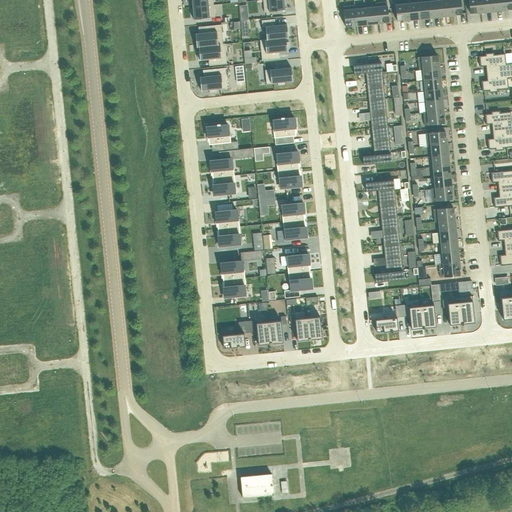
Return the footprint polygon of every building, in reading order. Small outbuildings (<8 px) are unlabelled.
[(284,0),(265,0),(263,0),(264,13),(285,11),(284,0)] [(428,0),(417,1),(419,19),(429,18),(428,0)] [(438,0),(430,0),(428,0),(429,18),(440,17),(439,2),(438,0)] [(439,2),(440,17),(451,16),(449,0),(439,2)] [(460,0),(453,0),(449,0),(451,16),(462,15),(460,0)] [(479,0),(468,0),(470,14),(481,13),(479,0)] [(479,0),(481,13),(492,12),(490,0),(479,0)] [(490,0),(492,12),(503,10),(501,0),(490,0)] [(511,0),(501,0),(503,10),(511,9),(511,0)] [(417,1),(406,3),(406,5),(408,20),(419,19),(417,1)] [(387,2),(375,3),(376,6),(378,23),(389,22),(387,2)] [(213,5),(192,8),(194,20),(215,18),(213,5)] [(355,5),(343,7),(343,10),(344,17),(345,27),(356,26),(354,7),(355,7),(355,5)] [(355,7),(354,7),(356,26),(367,24),(365,7),(366,7),(366,5),(355,7)] [(406,5),(395,6),(397,21),(408,20),(406,5)] [(366,7),(365,7),(367,24),(378,23),(376,6),(366,7)] [(274,19),(262,21),(262,27),(265,27),(267,40),(286,38),(286,39),(288,39),(287,24),(275,26),(274,19)] [(207,33),(195,34),(197,48),(199,48),(199,47),(223,45),(223,44),(221,25),(206,26),(207,33)] [(267,40),(260,41),(262,61),(277,59),(276,53),(287,52),(287,50),(289,49),(289,42),(287,43),(286,39),(286,38),(267,40)] [(199,52),(197,52),(198,59),(200,58),(200,61),(212,60),(212,66),(227,64),(225,44),(223,44),(223,45),(199,47),(199,48),(199,52)] [(486,56),(479,57),(479,58),(480,67),(487,66),(487,73),(486,73),(486,74),(511,70),(511,63),(506,64),(505,54),(494,55),(493,53),(485,54),(486,56)] [(437,55),(417,58),(419,71),(421,70),(439,68),(437,55)] [(381,63),(353,66),(354,75),(366,73),(382,71),(381,63)] [(211,76),(200,77),(201,91),(209,90),(210,93),(216,92),(216,90),(227,89),(225,68),(211,70),(211,76)] [(291,68),(265,70),(266,84),(278,83),(278,86),(285,85),(284,83),(293,82),(291,70),(291,68)] [(439,68),(421,70),(422,81),(440,79),(439,68)] [(488,81),(481,81),(482,91),(482,92),(489,91),(489,93),(497,92),(497,90),(508,89),(507,79),(511,78),(511,70),(486,74),(488,74),(488,81)] [(382,71),(366,73),(368,101),(385,99),(382,71)] [(440,79),(422,81),(423,91),(441,90),(440,79)] [(398,84),(391,85),(392,95),(399,94),(398,84)] [(441,90),(423,91),(424,102),(442,100),(441,90)] [(385,99),(368,101),(371,128),(388,127),(385,99)] [(442,100),(424,102),(425,112),(425,113),(443,111),(442,100)] [(425,112),(423,113),(424,126),(444,124),(443,111),(425,113),(425,112)] [(491,114),(485,115),(485,116),(486,125),(493,124),(493,131),(492,131),(492,132),(511,129),(511,122),(511,112),(500,113),(499,111),(491,112),(491,114)] [(281,119),(273,120),(274,129),(274,138),(279,137),(291,136),(295,136),(295,129),(295,128),(294,118),(284,119),(284,118),(281,118),(281,119)] [(217,126),(207,127),(208,137),(209,137),(209,145),(223,143),(224,150),(238,149),(237,142),(230,142),(229,134),(228,125),(220,125),(220,124),(217,125),(217,126)] [(401,125),(393,126),(394,135),(402,134),(401,125)] [(388,127),(371,128),(374,156),(391,154),(388,127)] [(494,139),(487,139),(488,149),(488,150),(495,149),(495,151),(503,150),(503,148),(511,147),(511,129),(492,132),(493,132),(494,139)] [(445,132),(425,134),(426,146),(429,146),(447,144),(445,132)] [(291,136),(279,137),(280,144),(292,143),(291,136)] [(447,144),(429,146),(430,157),(448,155),(447,144)] [(283,153),(277,154),(278,163),(277,163),(278,171),(299,169),(298,162),(299,162),(298,152),(295,152),(295,146),(282,147),(283,153)] [(240,150),(232,150),(233,159),(240,158),(240,150)] [(374,156),(362,157),(363,165),(392,162),(391,154),(374,156)] [(448,155),(430,157),(431,167),(449,166),(448,155)] [(231,159),(210,161),(211,171),(212,171),(213,178),(234,176),(233,168),(232,168),(231,159)] [(449,166),(431,167),(432,178),(450,176),(449,166)] [(299,169),(278,171),(279,179),(280,189),(301,186),(300,176),(299,169)] [(511,170),(491,173),(492,183),(499,182),(499,189),(498,189),(498,190),(511,188),(511,170)] [(214,185),(213,185),(214,195),(235,193),(234,184),(234,176),(213,178),(214,185)] [(450,176),(432,178),(433,188),(433,189),(451,187),(450,176)] [(393,180),(365,183),(366,192),(378,191),(378,190),(394,189),(393,180)] [(255,187),(248,188),(249,198),(256,197),(255,187)] [(433,188),(431,189),(432,202),(452,200),(451,187),(433,189),(433,188)] [(500,197),(493,197),(494,207),(494,208),(511,205),(511,188),(498,190),(499,190),(500,197)] [(394,189),(378,190),(378,191),(381,218),(397,216),(394,189)] [(271,190),(258,191),(259,199),(272,198),(271,190)] [(272,198),(259,199),(260,215),(268,215),(267,206),(272,205),(272,198)] [(303,203),(282,205),(283,214),(282,214),(283,222),(304,220),(303,214),(304,213),(303,203)] [(227,211),(216,212),(217,222),(218,229),(239,227),(238,219),(237,219),(237,210),(233,210),(232,204),(226,204),(227,211)] [(453,208),(433,210),(434,222),(437,222),(454,220),(453,208)] [(397,216),(381,218),(383,245),(400,244),(397,216)] [(304,220),(283,222),(284,230),(285,230),(286,240),(307,238),(306,227),(305,227),(304,220)] [(454,220),(437,222),(438,233),(455,231),(454,220)] [(219,236),(218,236),(219,247),(240,244),(239,235),(240,235),(239,227),(218,229),(219,236)] [(511,229),(497,231),(497,232),(498,241),(505,240),(505,247),(504,247),(504,248),(511,246),(511,229)] [(284,230),(277,231),(278,243),(286,242),(286,240),(285,230),(284,230)] [(455,231),(438,233),(439,243),(457,241),(455,231)] [(262,241),(254,242),(255,250),(263,249),(262,241)] [(457,241),(439,243),(440,254),(458,252),(457,241)] [(400,244),(383,245),(386,273),(403,271),(400,244)] [(506,255),(499,256),(500,265),(500,266),(511,264),(511,246),(504,248),(505,248),(506,255)] [(458,252),(440,254),(441,264),(441,265),(459,263),(458,252)] [(308,254),(287,256),(288,266),(289,274),(309,271),(309,265),(310,265),(308,254)] [(287,256),(280,257),(281,266),(288,266),(287,256)] [(274,258),(266,259),(267,275),(276,274),(274,258)] [(242,261),(221,263),(222,274),(223,274),(223,280),(244,278),(243,270),(242,261)] [(441,264),(439,265),(440,278),(460,276),(459,263),(441,265),(441,264)] [(291,290),(284,291),(285,298),(299,296),(299,290),(312,289),(311,278),(310,278),(309,271),(289,274),(289,282),(290,281),(291,290)] [(386,273),(375,274),(375,283),(404,280),(403,271),(386,273)] [(224,287),(223,287),(224,298),(245,296),(244,286),(245,286),(244,278),(223,280),(224,287)] [(472,296),(459,297),(459,302),(460,302),(462,325),(463,325),(463,324),(474,323),(472,296)] [(511,296),(501,298),(503,320),(511,318),(511,296)] [(447,299),(442,300),(443,308),(448,307),(450,325),(461,324),(461,325),(462,325),(460,302),(459,302),(448,303),(447,299)] [(433,305),(421,306),(423,329),(424,329),(424,328),(436,327),(435,314),(441,313),(440,301),(433,302),(433,305)] [(409,304),(402,305),(403,317),(410,316),(411,329),(422,328),(422,329),(423,329),(421,306),(409,307),(409,304)] [(396,317),(375,320),(376,325),(376,332),(382,332),(390,331),(390,332),(392,332),(392,331),(398,330),(397,317),(403,317),(402,305),(395,306),(396,317)] [(295,315),(290,316),(290,324),(295,323),(296,336),(297,336),(297,341),(304,340),(308,340),(309,341),(310,340),(307,318),(295,319),(295,315)] [(281,321),(268,322),(271,344),(272,344),(283,342),(281,325),(286,324),(285,316),(280,317),(281,321)] [(320,317),(307,318),(310,340),(311,340),(311,339),(322,338),(320,317)] [(257,320),(249,321),(250,333),(257,332),(258,340),(258,345),(265,344),(270,344),(270,345),(271,344),(268,322),(257,323),(257,320)] [(239,334),(222,335),(223,341),(224,348),(229,348),(237,347),(238,348),(240,348),(240,347),(245,346),(244,333),(250,333),(249,321),(238,322),(239,334)] [(336,420),(342,426),(348,419),(342,414),(336,420)] [(194,467),(203,468),(204,460),(195,459),(194,467)] [(272,474),(240,477),(242,498),(274,495),(272,474)]
